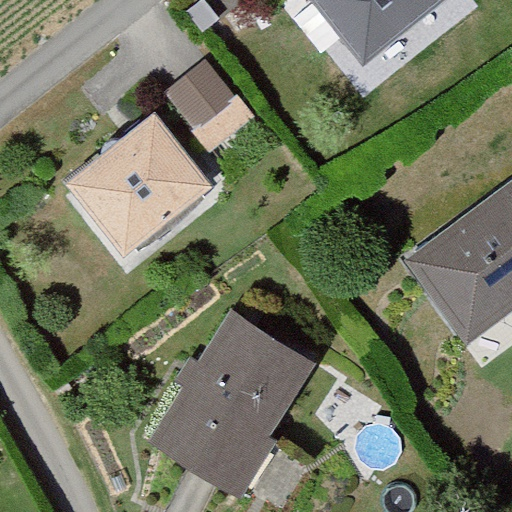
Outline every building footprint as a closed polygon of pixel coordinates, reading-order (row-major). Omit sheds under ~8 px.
[(341,0),(384,56),(458,0),(341,0)] [(227,64),(185,95),(220,143),(262,112),(227,64)] [(174,111),(91,180),(147,246),(229,177),(174,111)] [(511,312),(511,179),(418,255),(483,336),(511,312)] [(329,353),(242,304),(166,439),(253,488),(329,353)]
